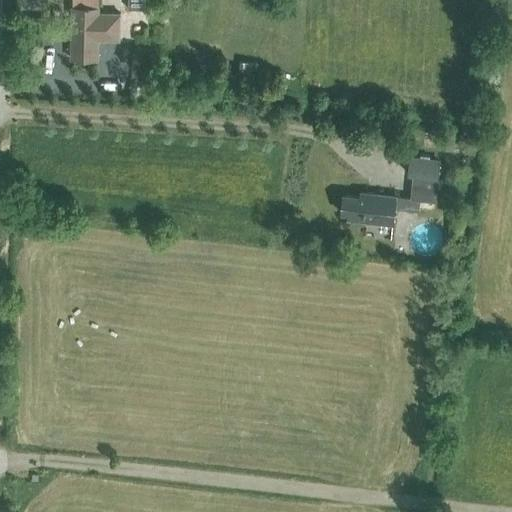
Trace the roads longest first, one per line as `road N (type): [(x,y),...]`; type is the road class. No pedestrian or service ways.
road 1 (track): [(464,511),(0,460)]
road 2 (track): [(0,110),(309,130),(359,163),(383,166)]
